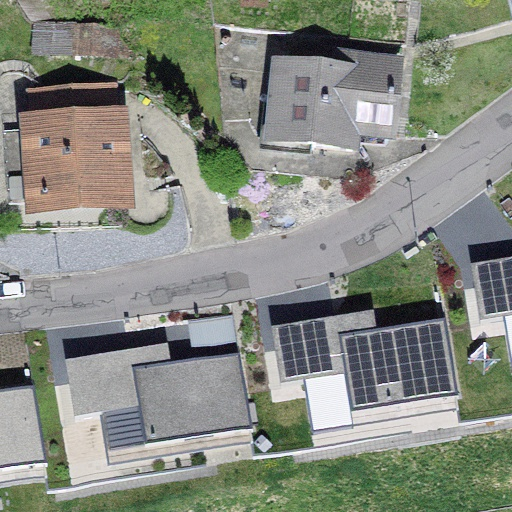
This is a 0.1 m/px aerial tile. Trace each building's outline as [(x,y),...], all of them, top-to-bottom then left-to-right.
[(55,21),(53,53),(127,55),(127,26),(55,21)] [(271,141),(352,150),(354,133),(391,137),(399,65),(335,58),(333,71),(315,69),(317,51),(285,48),(271,141)] [(8,134),(12,202),(118,198),(112,90),(34,94),(36,132),(8,134)] [(338,337),(351,416),(458,399),(445,320),(338,337)] [(239,353),(132,371),(145,450),(252,432),(239,353)] [(34,387),(0,392),(0,473),(46,466),(34,387)]
